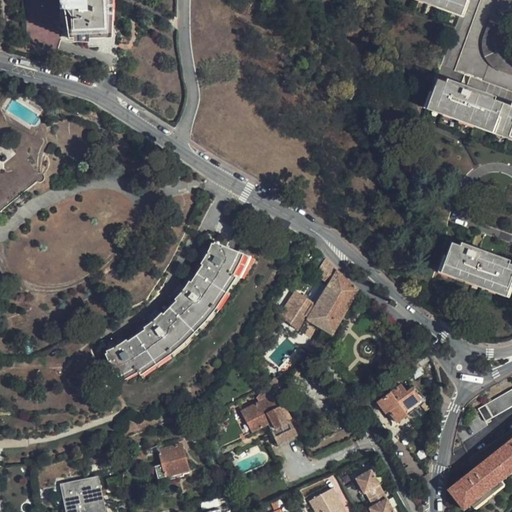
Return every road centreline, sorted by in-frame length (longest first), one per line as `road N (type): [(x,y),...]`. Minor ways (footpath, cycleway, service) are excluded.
road 1 (residential): [(463,350),(330,237),(302,223)]
road 2 (residential): [(302,223),(448,367)]
road 3 (residential): [(0,68),(85,91),(173,147)]
road 4 (residential): [(173,147),(193,100),(184,0)]
road 5 (residential): [(173,147),(302,223)]
